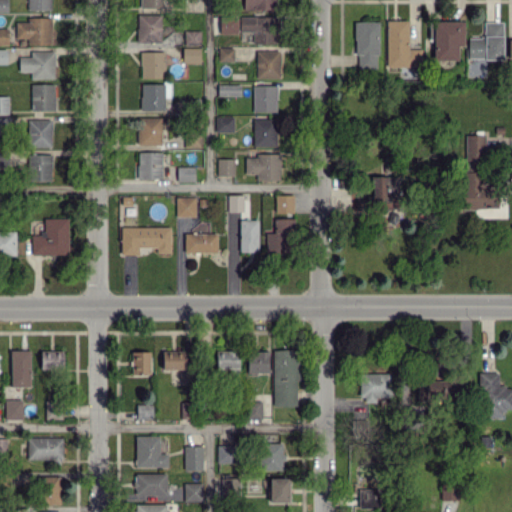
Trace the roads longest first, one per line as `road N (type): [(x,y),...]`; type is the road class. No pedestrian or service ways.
road 1 (residential): [(93,0),(98,511)]
road 2 (residential): [(320,0),(322,511)]
road 3 (tertiary): [(0,309),(511,307)]
